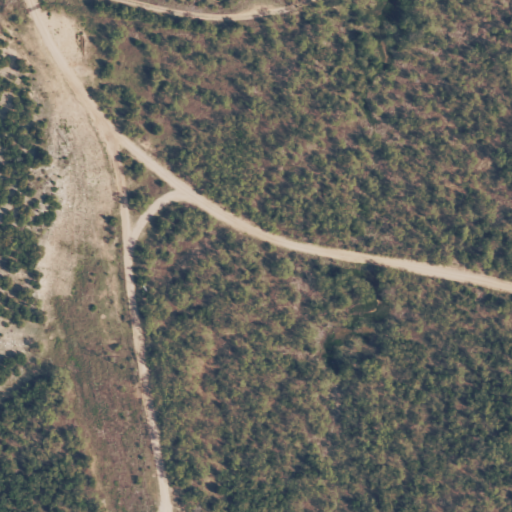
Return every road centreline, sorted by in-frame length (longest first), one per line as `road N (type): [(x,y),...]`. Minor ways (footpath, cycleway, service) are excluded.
road 1 (residential): [(36,5),(77,133),(200,245),(511,336)]
road 2 (residential): [(356,0),(164,25),(36,5)]
